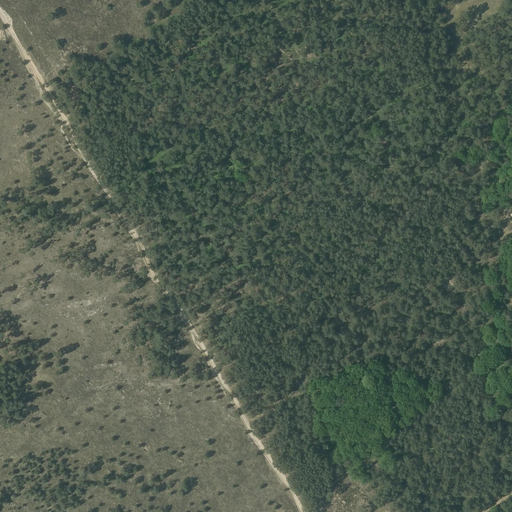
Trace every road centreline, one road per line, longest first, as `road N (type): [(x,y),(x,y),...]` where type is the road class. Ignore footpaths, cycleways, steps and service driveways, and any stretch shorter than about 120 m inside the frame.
road 1 (track): [(0,13),(301,511)]
road 2 (track): [(470,0),(429,29),(335,19),(310,0)]
